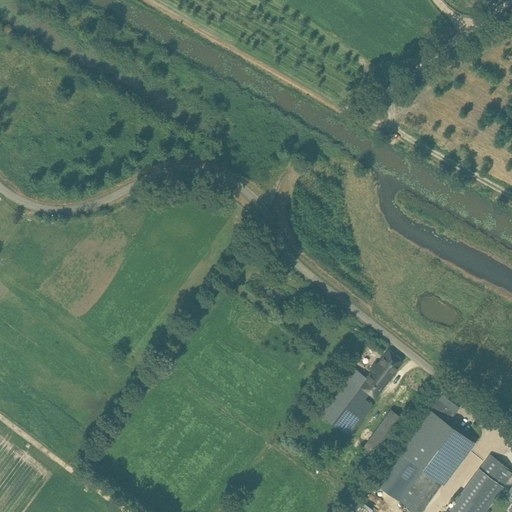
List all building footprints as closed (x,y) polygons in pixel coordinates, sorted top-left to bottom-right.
[(367,377),(353,367),(318,412),(349,436),(373,404),(364,398),(368,392),(374,397),(402,361),(388,350),(367,377)] [(402,382),(396,390),(387,404),(402,414),(417,392),(402,382)] [(437,399),(430,408),(449,422),(459,407),(450,400),(446,406),(437,399)] [(362,449),(374,458),(404,418),(391,409),(362,449)] [(431,409),(376,483),(414,511),(418,511),(441,482),(443,484),(474,442),(431,409)] [(444,511),(483,511),(511,473),(511,469),(490,453),(448,510),(447,509),(444,511)]
